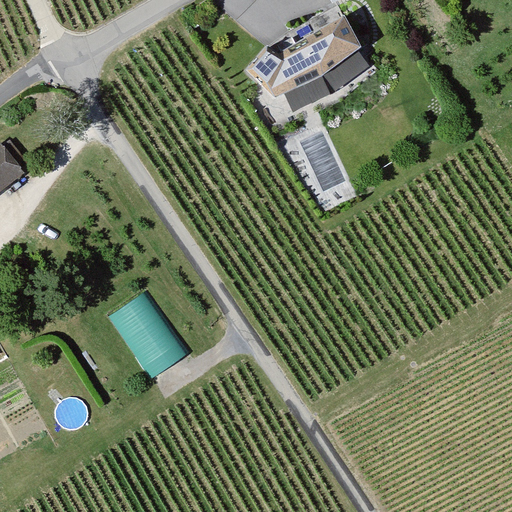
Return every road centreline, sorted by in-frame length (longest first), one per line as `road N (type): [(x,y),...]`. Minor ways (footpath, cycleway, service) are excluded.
road 1 (residential): [(63,58),(367,511)]
road 2 (track): [(0,98),(63,58),(37,0)]
road 3 (residential): [(63,58),(173,0)]
